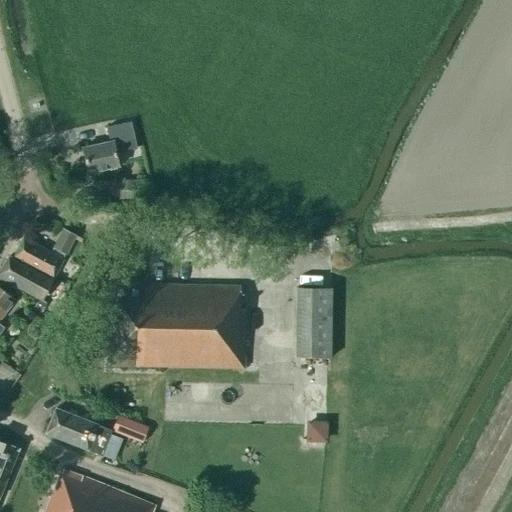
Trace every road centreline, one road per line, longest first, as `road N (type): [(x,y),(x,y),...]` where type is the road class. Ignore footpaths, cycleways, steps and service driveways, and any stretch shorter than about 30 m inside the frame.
road 1 (unclassified): [(0,46),(33,194),(0,251)]
road 2 (residential): [(0,418),(70,462),(181,499)]
